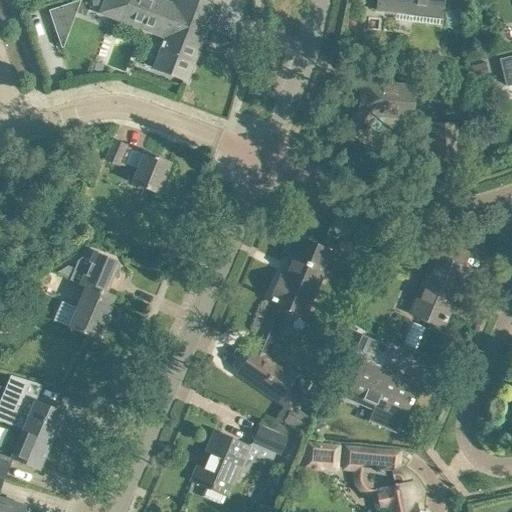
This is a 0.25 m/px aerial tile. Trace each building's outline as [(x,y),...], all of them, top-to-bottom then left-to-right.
[(79,0),(48,11),(61,49),(63,48),(79,0)] [(177,0),(175,6),(160,0),(105,0),(101,12),(118,19),(119,15),(120,15),(121,14),(168,32),(165,42),(162,41),(160,47),(162,48),(158,59),(156,58),(152,68),(171,76),(172,74),(186,79),(206,26),(210,28),(218,8),(197,0),(177,0)] [(379,0),(378,10),(398,12),(399,5),(441,10),(442,0),(379,0)] [(511,56),(500,60),(506,86),(511,84),(511,56)] [(411,118),(413,98),(414,88),(392,86),(380,84),(380,86),(361,84),(358,112),(347,128),(361,138),(366,131),(367,131),(370,127),(369,127),(378,114),(411,118)] [(432,125),(432,134),(434,154),(456,153),(454,124),(432,125)] [(113,141),(105,159),(126,167),(127,163),(138,167),(132,183),(158,194),(170,164),(144,153),(113,141)] [(273,304),(285,309),(303,316),(331,252),(302,239),(303,237),(302,237),(285,276),(280,274),(270,299),(271,299),(270,301),(273,302),(273,304)] [(390,245),(381,266),(391,271),(401,250),(390,245)] [(68,266),(57,273),(70,279),(69,281),(81,286),(86,288),(77,309),(70,327),(77,330),(95,338),(113,298),(104,294),(116,263),(101,257),(89,252),(78,261),(74,269),(68,266)] [(410,314),(442,327),(467,269),(435,255),(410,314)] [(285,309),(273,304),(274,304),(254,352),(252,351),(238,373),(289,408),(307,382),(286,367),(282,372),(263,359),(285,309)] [(16,323),(8,341),(32,351),(23,373),(39,378),(42,369),(70,381),(74,373),(79,376),(86,360),(67,352),(69,346),(16,323)] [(388,348),(361,336),(353,355),(379,366),(388,348)] [(348,393),(386,410),(401,417),(400,418),(401,419),(408,404),(410,405),(413,400),(412,399),(417,387),(405,382),(406,381),(402,380),(363,362),(348,393)] [(10,375),(4,391),(14,395),(8,409),(19,413),(14,426),(22,430),(51,442),(63,414),(44,406),(35,402),(42,385),(10,375)] [(198,465),(192,481),(205,487),(202,496),(221,504),(224,495),(226,496),(238,468),(248,472),(251,464),(264,460),(271,463),(276,454),(280,456),(292,431),(264,418),(253,442),(247,446),(233,440),(215,432),(201,466),(198,465)] [(0,450),(0,477),(4,479),(12,458),(21,462),(39,469),(51,442),(22,430),(14,426),(3,452),(0,450)] [(303,443),(301,470),(335,474),(338,447),(303,443)] [(397,452),(347,448),(346,466),(358,468),(357,476),(357,480),(358,484),(360,486),(363,490),(365,492),(370,493),(376,494),(379,511),(416,511),(416,509),(418,509),(413,481),(407,483),(406,476),(402,470),(395,470),(397,452)] [(0,511),(22,511),(24,506),(0,498),(0,493),(4,479),(0,477),(0,511)]
